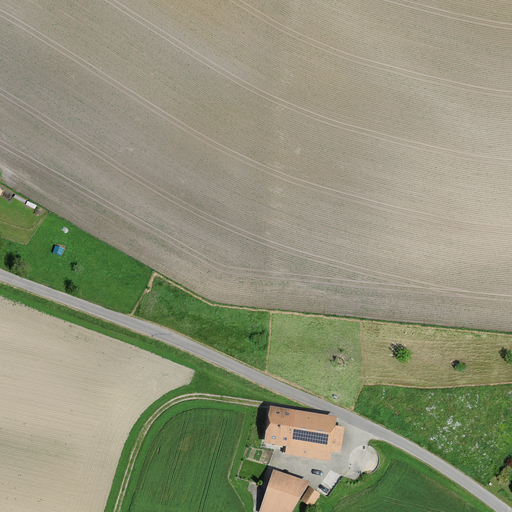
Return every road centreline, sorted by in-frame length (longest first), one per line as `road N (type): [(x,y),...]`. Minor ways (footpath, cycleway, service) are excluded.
road 1 (unclassified): [(0,273),(342,413),(422,454),(505,511)]
road 2 (track): [(342,413),(206,392),(178,397),(146,430),(118,511)]
